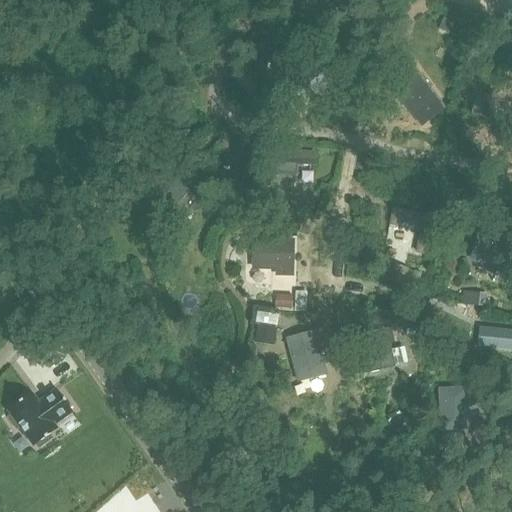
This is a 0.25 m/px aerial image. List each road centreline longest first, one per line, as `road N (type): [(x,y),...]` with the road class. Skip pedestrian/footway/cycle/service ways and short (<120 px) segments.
road 1 (unclassified): [(194,511),(46,298)]
road 2 (unknown): [(178,118),(46,298)]
road 3 (unknown): [(101,377),(53,432),(63,466),(99,488)]
